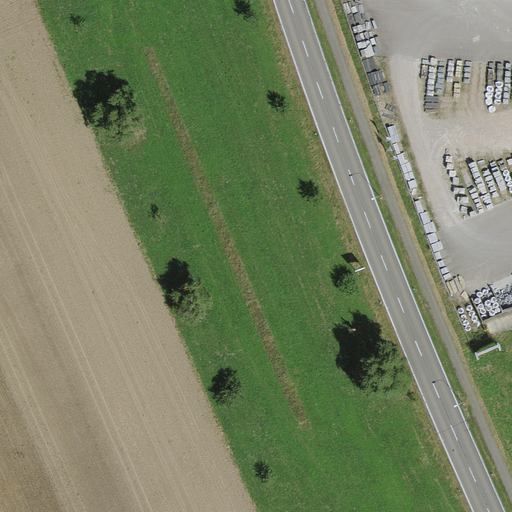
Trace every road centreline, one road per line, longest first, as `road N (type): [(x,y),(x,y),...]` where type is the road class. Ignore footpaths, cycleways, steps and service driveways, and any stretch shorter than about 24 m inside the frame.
road 1 (primary): [(290,0),(350,177),(487,511)]
road 2 (unknown): [(511,23),(413,17),(400,39),(476,234),(490,250),(511,253)]
